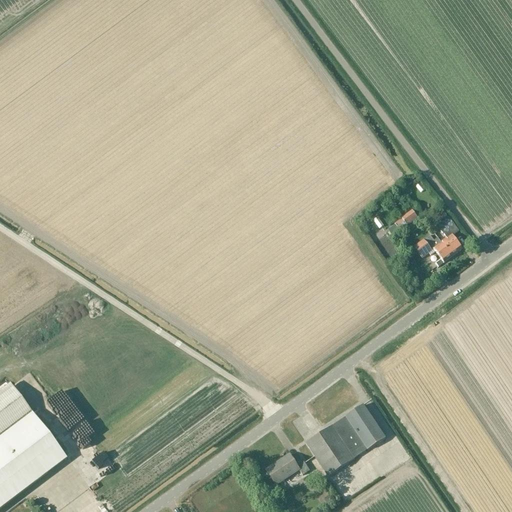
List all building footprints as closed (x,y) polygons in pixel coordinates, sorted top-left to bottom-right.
[(406,224),(408,227),(418,219),(412,211),(402,219),(406,224)] [(439,226),(438,227),(448,239),(443,244),(454,257),(463,250),(453,237),(459,232),(449,218),(439,226)] [(424,241),(414,248),(423,259),(429,255),(430,256),(435,252),(441,260),(444,265),(454,257),(443,244),(442,244),(438,239),(434,242),(430,237),(424,241)] [(0,504),(16,492),(65,459),(10,387),(0,394),(0,504)] [(386,439),(364,406),(306,444),(328,478),(386,439)] [(295,463),(290,455),(266,471),(277,487),(300,472),(303,477),(310,472),(302,459),(295,463)] [(332,496),(325,501),(330,507),(337,503),(332,496)]
